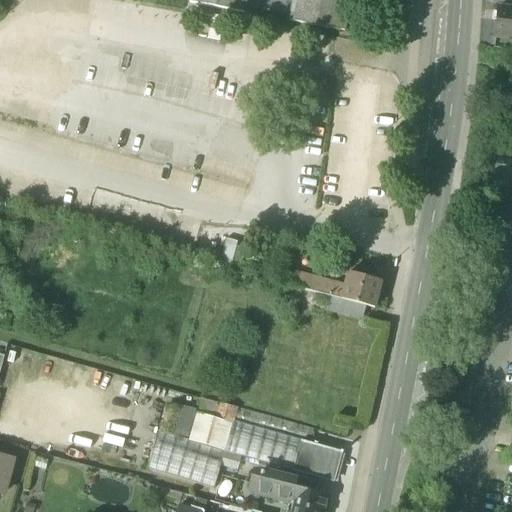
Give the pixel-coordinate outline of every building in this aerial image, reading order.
[(191,0),(191,2),(190,2),(190,3),(244,14),(245,12),(243,11),(244,6),(245,0),(191,0)] [(245,0),(244,6),(292,16),(294,0),(245,0)] [(294,0),(292,16),(290,23),(342,33),(348,0),(294,0)] [(511,10),(497,9),(494,38),(511,39),(511,10)] [(381,283),(348,274),(345,288),(342,300),(365,307),(374,309),(381,283)] [(317,281),(293,275),(290,287),(314,293),(317,281)] [(345,288),(317,281),(314,293),(333,298),(342,300),(345,288)] [(342,300),(333,298),(330,311),(362,320),(365,307),(342,300)] [(219,405),(200,400),(196,414),(233,424),(237,409),(219,404),(219,405)] [(179,410),(168,407),(161,432),(172,435),(179,410)] [(194,412),(183,409),(176,432),(188,435),(194,412)] [(313,430),(237,409),(233,424),(301,442),(309,444),(313,430)] [(233,424),(196,414),(189,441),(224,452),(241,457),(292,471),(293,469),(301,442),(233,424)] [(188,441),(156,432),(146,470),(213,490),(220,467),(224,452),(189,441),(188,441)] [(309,444),(301,442),(293,469),(331,480),(338,454),(342,455),(343,453),(309,444)] [(241,457),(224,452),(220,467),(237,472),(241,457)] [(0,493),(4,495),(13,460),(0,456),(0,493)] [(295,481),(260,472),(259,477),(253,479),(251,487),(255,492),(254,495),(289,504),(293,488),(294,488),(295,481)] [(294,488),(293,488),(289,504),(286,511),(323,511),(327,497),(294,488)]
